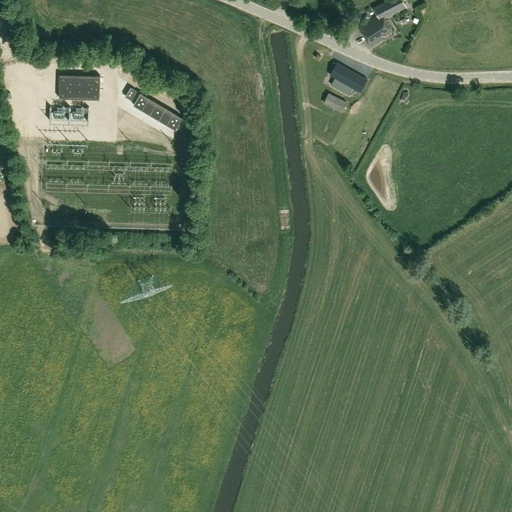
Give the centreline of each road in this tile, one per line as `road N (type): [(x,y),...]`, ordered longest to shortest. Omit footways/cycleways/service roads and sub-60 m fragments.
road 1 (track): [(246,511),(319,261),(298,46),(306,32)]
road 2 (tertiary): [(511,77),(404,71),(232,0)]
